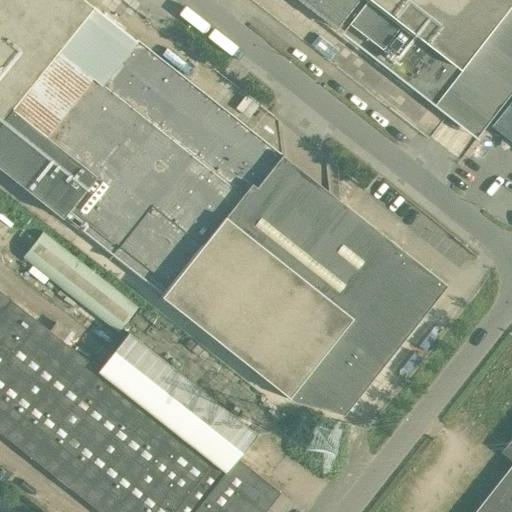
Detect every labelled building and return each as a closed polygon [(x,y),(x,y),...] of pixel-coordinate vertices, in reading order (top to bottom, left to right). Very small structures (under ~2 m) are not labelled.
[(83,0),(0,0),(0,168),(159,294),(292,401),(342,415),(445,285),(339,200),(330,211),(335,253),(313,256),(311,236),(291,238),(281,155),(135,39),(134,40),(83,0)] [(511,0),(304,0),(339,27),(344,31),(377,57),(378,58),(437,104),(438,105),(452,86),(493,118),(511,93),(511,0)] [(511,100),(493,125),(511,140),(511,100)] [(136,306),(42,231),(22,257),(116,332),(136,306)] [(263,511),(279,492),(276,490),(236,459),(256,434),(141,344),(127,333),(98,370),(65,344),(73,333),(56,321),(49,331),(0,292),(0,432),(100,511),(263,511)] [(511,511),(511,438),(508,443),(502,451),(511,459),(511,465),(475,511),(511,511)]
